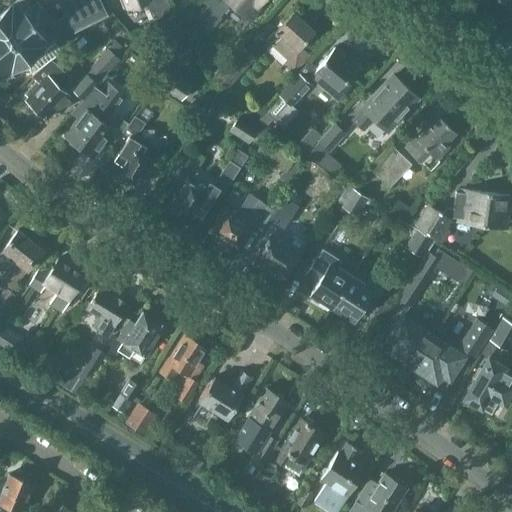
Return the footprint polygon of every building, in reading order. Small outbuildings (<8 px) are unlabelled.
[(11,75),(55,41),(63,50),(78,37),(74,30),(108,14),(100,0),(56,0),(64,16),(54,22),(37,1),(31,6),(28,1),(26,0),(17,0),(0,14),(0,74),(8,85),(15,79),(11,75)] [(119,0),(123,9),(144,0),(148,0),(155,18),(171,12),(166,0),(119,0)] [(263,0),(205,0),(203,3),(206,6),(203,9),(202,8),(195,15),(212,30),(222,19),(222,18),(221,18),(220,17),(231,5),(249,21),(261,8),(258,6),(263,0)] [(293,12),(265,41),(287,61),(284,64),(294,73),(309,56),(301,48),(315,32),(293,12)] [(176,14),(160,22),(165,33),(181,25),(176,14)] [(107,48),(88,70),(100,81),(119,59),(117,57),(123,51),(120,49),(113,43),(108,49),(107,48)] [(244,47),(228,64),(221,71),(215,77),(227,89),(240,75),(256,59),(244,47)] [(310,61),(298,75),(310,85),(314,81),(338,102),(351,86),(346,81),(357,67),(334,48),(318,68),(310,61)] [(31,78),(37,83),(25,95),(28,98),(25,101),(46,120),(56,109),(60,112),(70,101),(68,99),(70,96),(61,88),(71,79),(61,70),(51,61),(31,78)] [(146,95),(147,96),(161,105),(170,90),(183,98),(190,86),(170,74),(163,69),(146,95)] [(88,70),(70,89),(82,100),(95,86),(100,81),(88,70)] [(298,75),(266,113),(284,128),(298,111),(293,106),(310,85),(298,75)] [(394,76),(352,121),(363,132),(378,117),(389,127),(417,97),(394,76)] [(72,123),(63,136),(68,139),(71,142),(71,146),(77,151),(81,150),(92,158),(113,130),(103,122),(120,99),(104,87),(101,91),(95,86),(82,100),(71,113),(77,117),(72,123)] [(264,112),(254,123),(261,129),(271,119),(264,112)] [(112,124),(122,131),(127,123),(117,116),(112,124)] [(431,120),(404,148),(419,163),(429,153),(436,161),(449,147),(446,144),(456,133),(438,116),(433,122),(431,120)] [(238,117),(236,120),(228,131),(248,144),(257,130),(238,117)] [(126,130),(131,134),(112,163),(111,162),(105,171),(119,180),(121,178),(134,186),(158,149),(136,135),(144,124),(134,118),(126,130)] [(317,142),(320,145),(313,152),(320,159),(328,152),(329,153),(346,134),(334,124),(317,142)] [(294,158),(266,139),(257,153),(285,172),(280,178),(288,184),(302,163),(294,158)] [(411,165),(406,160),(395,149),(373,172),(389,188),(403,173),(411,165)] [(170,210),(185,219),(191,218),(193,214),(201,219),(216,195),(220,198),(247,157),(237,150),(213,185),(208,182),(206,187),(200,183),(198,185),(190,180),(170,210)] [(185,155),(184,157),(171,175),(183,183),(197,163),(185,155)] [(372,196),(360,189),(359,190),(356,187),(343,208),(357,216),(367,199),(369,201),(372,196)] [(445,207),(441,214),(429,206),(416,227),(441,242),(448,230),(445,229),(451,220),(450,219),(452,216),(456,217),(455,223),(498,228),(500,213),(507,214),(510,196),(460,190),(459,193),(455,192),(453,208),(445,207)] [(248,193),(235,213),(223,205),(206,232),(212,236),(211,239),(231,252),(233,248),(239,252),(254,229),(260,233),(274,211),(248,193)] [(284,197),(270,219),(284,229),(298,207),(284,197)] [(398,200),(391,211),(405,220),(412,209),(398,200)] [(413,227),(417,221),(409,216),(405,222),(413,227)] [(405,247),(421,258),(432,240),(414,228),(411,233),(413,234),(405,247)] [(0,282),(0,281),(0,283),(15,297),(17,295),(11,291),(26,272),(35,261),(43,250),(18,231),(10,241),(1,252),(0,253),(0,262),(10,271),(1,282),(0,282)] [(272,233),(255,259),(252,265),(281,282),(284,277),(287,280),(307,247),(287,234),(282,240),(272,233)] [(438,248),(433,256),(427,252),(397,299),(410,308),(437,267),(449,274),(457,260),(438,248)] [(342,261),(322,249),(317,257),(316,256),(304,274),(318,282),(310,294),(332,307),(351,277),(337,268),(342,261)] [(56,293),(52,301),(49,305),(62,313),(85,276),(58,259),(48,275),(38,268),(28,286),(40,293),(45,286),(56,293)] [(351,277),(332,307),(354,321),(360,311),(367,316),(380,296),(379,295),(382,290),(370,282),(367,287),(351,277)] [(0,315),(15,297),(0,283),(0,315)] [(98,289),(92,299),(85,310),(98,318),(92,327),(109,338),(116,326),(114,325),(128,303),(115,295),(113,298),(98,289)] [(116,340),(115,340),(106,354),(106,355),(112,360),(118,351),(129,358),(133,351),(144,358),(164,326),(142,312),(135,323),(129,319),(116,340)] [(401,359),(414,367),(434,335),(401,313),(384,339),(383,339),(378,347),(399,361),(401,359)] [(458,346),(475,356),(493,328),(476,317),(458,346)] [(491,342),(505,350),(511,337),(511,323),(504,319),(491,342)] [(0,327),(0,347),(17,359),(26,345),(18,340),(21,336),(6,326),(4,330),(0,327)] [(434,335),(414,367),(426,375),(425,377),(434,384),(436,382),(444,387),(465,355),(434,335)] [(178,371),(187,377),(188,375),(194,379),(203,366),(199,363),(208,350),(185,336),(161,375),(171,381),(178,371)] [(88,343),(61,386),(78,396),(86,382),(88,383),(106,355),(106,354),(103,353),(88,343)] [(34,344),(22,362),(33,369),(44,350),(34,344)] [(52,381),(61,366),(53,362),(56,358),(46,351),(34,370),(52,381)] [(508,367),(490,357),(465,399),(491,414),(498,401),(503,403),(511,388),(510,386),(511,382),(511,375),(505,372),(508,367)] [(227,422),(227,421),(232,424),(239,412),(235,409),(243,395),(242,395),(252,378),(241,371),(230,388),(214,378),(198,404),(227,422)] [(174,394),(186,403),(200,383),(194,379),(188,375),(187,377),(174,394)] [(129,380),(120,395),(112,408),(123,414),(131,402),(132,402),(141,387),(129,380)] [(260,446),(267,435),(288,403),(266,389),(248,417),(238,432),(260,446)] [(125,422),(144,434),(157,413),(138,401),(125,422)] [(266,488),(264,486),(278,463),(285,468),(286,466),(298,474),(323,434),(301,420),(282,450),(276,446),(243,498),(253,504),(256,505),(259,506),(262,505),(265,504),(267,502),(269,499),(269,496),(269,493),(268,490),(266,488)] [(251,461),(260,467),(265,460),(277,441),(267,435),(260,446),(251,461)] [(337,452),(320,480),(325,484),(313,503),(327,511),(337,511),(365,469),(354,462),(361,452),(346,442),(340,453),(337,452)] [(193,470),(201,474),(207,465),(199,460),(193,470)] [(0,505),(0,506),(0,507),(0,511),(12,511),(13,511),(14,511),(26,511),(31,501),(27,500),(33,484),(9,474),(0,497),(0,505)] [(361,492),(349,511),(351,511),(391,511),(407,488),(395,481),(384,474),(378,484),(369,498),(361,492)] [(305,490),(296,503),(305,509),(313,496),(305,490)]
